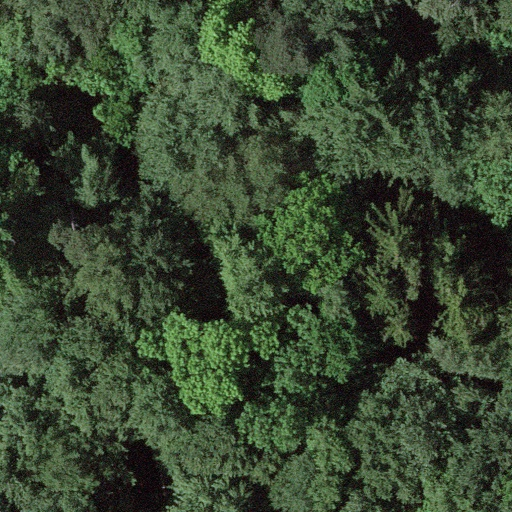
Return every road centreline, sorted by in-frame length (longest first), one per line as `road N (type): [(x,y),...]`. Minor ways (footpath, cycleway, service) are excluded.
road 1 (unclassified): [(0,286),(41,298),(110,353),(201,382),(252,377),(511,289)]
road 2 (track): [(16,511),(100,453),(155,368)]
